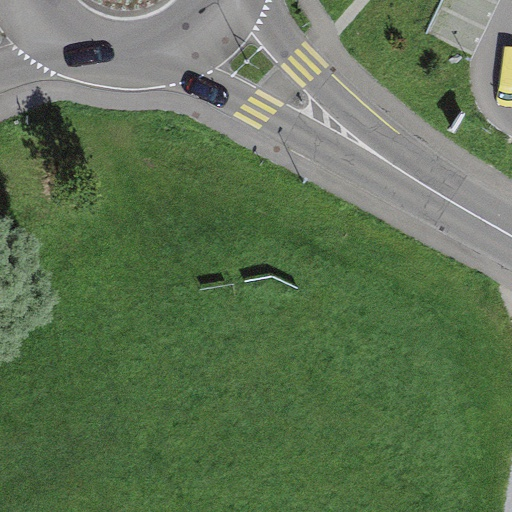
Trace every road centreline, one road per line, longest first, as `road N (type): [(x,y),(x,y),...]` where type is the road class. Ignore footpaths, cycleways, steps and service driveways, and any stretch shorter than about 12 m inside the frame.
road 1 (residential): [(209,25),(378,153),(511,235)]
road 2 (secondary): [(27,13),(81,57),(115,64),(183,48),(209,25)]
